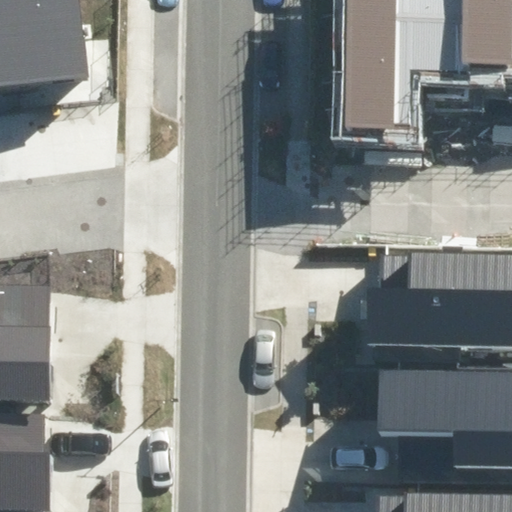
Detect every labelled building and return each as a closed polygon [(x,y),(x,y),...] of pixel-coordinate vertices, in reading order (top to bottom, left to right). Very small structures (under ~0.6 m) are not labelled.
[(10,0),(0,0),(0,87),(20,85),(10,0)] [(77,0),(10,0),(20,85),(87,77),(77,0)] [(511,0),(333,0),(330,140),(420,142),(421,83),(503,85),(503,75),(511,75),(511,0)] [(378,292),(378,339),(511,340),(511,256),(391,255),(390,292),(378,292)] [(0,391),(50,392),(51,325),(0,323),(0,291),(0,288),(0,287),(0,391)] [(511,377),(397,374),(395,421),(407,421),(406,469),(511,471),(511,377)] [(0,499),(55,499),(55,446),(46,446),(46,410),(0,410),(0,499)] [(511,511),(511,503),(385,501),(385,511),(511,511)]
